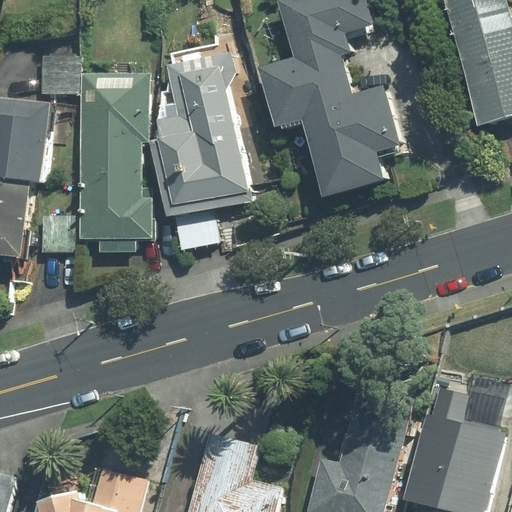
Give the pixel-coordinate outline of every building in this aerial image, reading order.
[(301,69),(267,78),(284,139),(308,133),(330,210),(393,192),(384,162),(406,156),(389,94),(360,102),(350,66),(359,63),(353,43),(382,35),(371,0),(297,0),(299,6),(284,10),(301,69)] [(445,0),(484,135),(511,127),(511,13),(508,0),(445,0)] [(99,260),(142,260),(142,248),(159,248),(159,204),(149,204),(149,146),(154,146),(154,78),(85,78),(85,56),(47,56),(47,103),(88,103),(82,298),(145,280),(143,267),(98,280),(99,260)] [(170,147),(157,150),(175,227),(182,226),(189,256),(227,247),(220,218),(261,209),(233,88),(244,85),(238,57),(174,72),(185,120),(165,125),(170,147)] [(49,194),(57,110),(0,104),(0,266),(29,269),(36,193),(49,194)] [(79,217),(50,215),(48,256),(77,258),(79,217)] [(402,511),(424,410),(365,398),(350,471),(333,467),(323,511),(402,511)] [(504,511),(511,473),(511,439),(438,426),(422,511),(504,511)] [(275,453),(221,440),(204,511),(290,511),(295,493),(267,486),(275,453)] [(0,511),(16,511),(28,474),(0,465),(0,511)] [(43,507),(44,511),(108,511),(97,509),(88,495),(43,507)]
